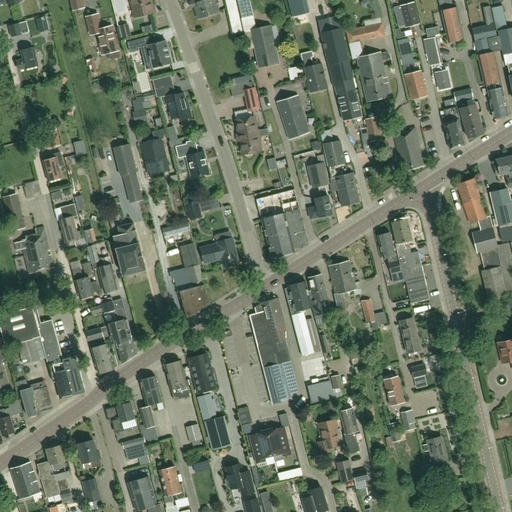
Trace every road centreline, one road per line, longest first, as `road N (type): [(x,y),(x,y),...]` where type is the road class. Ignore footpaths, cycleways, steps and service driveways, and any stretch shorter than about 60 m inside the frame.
road 1 (unclassified): [(499,511),(424,185)]
road 2 (secondary): [(0,463),(155,353),(264,288)]
road 3 (residential): [(264,288),(170,0)]
road 4 (secondary): [(264,288),(424,185)]
